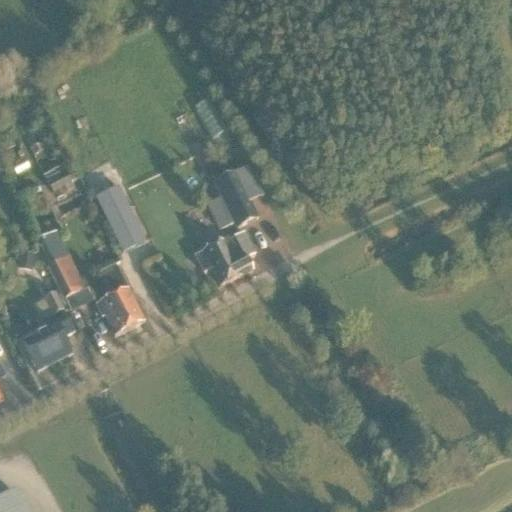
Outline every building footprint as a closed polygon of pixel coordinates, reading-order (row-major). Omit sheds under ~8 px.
[(40,146),(30,152),(33,158),(44,153),(40,146)] [(26,164),(13,171),(16,178),(29,171),(26,164)] [(44,178),(54,197),(73,188),(63,168),(44,178)] [(215,186),(226,180),(222,172),(211,177),(215,186)] [(213,187),(235,234),(258,222),(236,176),(226,180),(215,186),(213,187)] [(98,200),(96,201),(126,261),(144,253),(122,207),(127,204),(120,189),(109,195),(98,200)] [(49,270),(47,271),(64,304),(82,295),(53,238),(37,246),(49,270)] [(250,261),(239,239),(228,245),(227,243),(193,260),(202,277),(212,273),(220,290),(252,274),(246,263),(250,261)] [(31,274),(33,258),(21,255),(18,272),(31,274)] [(95,309),(101,322),(104,321),(115,341),(134,331),(144,325),(115,268),(99,276),(112,300),(95,309)] [(82,295),(64,304),(69,312),(70,316),(93,305),(87,293),(82,295)] [(36,376),(72,358),(63,341),(74,336),(54,297),(42,303),(51,321),(43,326),(47,335),(22,348),(36,376)] [(0,503),(0,511),(22,511),(14,496),(0,503)]
